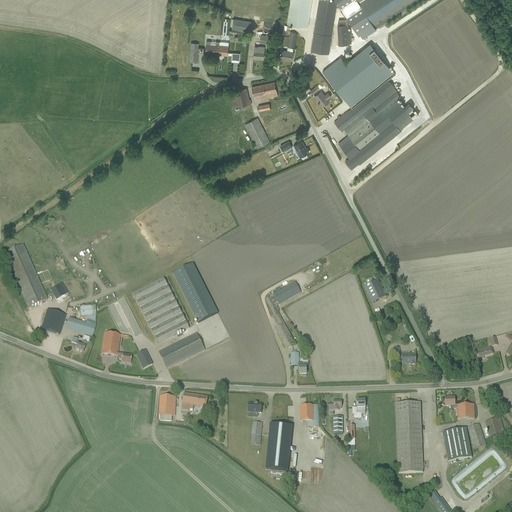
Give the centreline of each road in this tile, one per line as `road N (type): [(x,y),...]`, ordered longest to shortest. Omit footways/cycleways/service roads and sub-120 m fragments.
road 1 (unclassified): [(441,385),(281,390),(130,380),(0,335)]
road 2 (unclassified): [(441,385),(284,73)]
road 3 (track): [(347,194),(500,69),(462,0)]
road 4 (track): [(0,238),(216,85)]
road 5 (track): [(0,27),(57,34),(144,74),(198,76),(216,85)]
road 6 (unclassified): [(284,73),(376,38),(433,0)]
